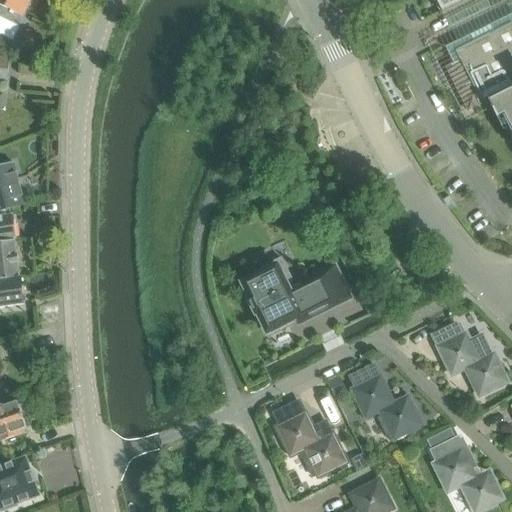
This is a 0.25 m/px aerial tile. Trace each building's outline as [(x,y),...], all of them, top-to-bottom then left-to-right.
[(0,0),(0,4),(11,10),(12,7),(24,13),(30,0),(0,0)] [(436,0),(442,12),(467,0),(436,0)] [(511,15),(445,48),(452,64),(444,68),(466,111),(488,101),(496,118),(501,116),(511,137),(511,15)] [(0,70),(8,71),(9,60),(0,54),(0,70)] [(14,165),(0,168),(0,190),(19,186),(14,165)] [(0,212),(24,206),(19,186),(0,190),(0,212)] [(0,243),(15,242),(12,218),(0,219),(0,243)] [(0,282),(20,280),(15,242),(0,243),(0,282)] [(241,283),(265,333),(330,301),(320,281),(290,296),(285,285),(291,282),(280,258),(259,268),(262,273),(241,283)] [(0,309),(24,307),(20,280),(0,282),(0,309)] [(455,325),(431,337),(437,348),(436,348),(449,376),(464,369),(477,397),(506,384),(492,355),(490,356),(482,337),(469,343),(466,338),(465,334),(460,336),(455,325)] [(392,440),(420,426),(406,397),(392,404),(378,376),(377,376),(372,366),(349,377),(354,388),(351,390),(365,419),(379,413),(392,440)] [(339,377),(328,382),(335,395),(346,390),(339,377)] [(24,415),(25,413),(23,406),(20,405),(17,406),(16,403),(0,408),(0,441),(22,435),(20,430),(25,429),(20,417),(24,415)] [(296,403),(274,415),(279,426),(275,428),(289,457),(303,450),(316,478),(331,471),(333,475),(346,468),(343,464),(345,463),(331,435),(329,435),(324,423),(311,430),(303,413),(301,414),(296,403)] [(459,487),(471,511),(484,511),(503,503),(488,472),(474,478),(460,451),(459,451),(454,440),(430,452),(435,463),(431,465),(446,494),(459,487)] [(361,454),(350,459),(355,470),(366,465),(361,454)] [(39,496),(25,459),(0,468),(0,511),(3,511),(18,507),(16,504),(39,496)] [(384,511),(391,509),(377,482),(348,496),(355,509),(349,511),(384,511)]
